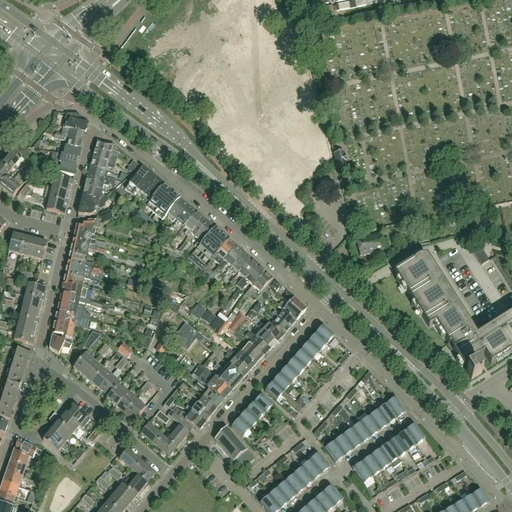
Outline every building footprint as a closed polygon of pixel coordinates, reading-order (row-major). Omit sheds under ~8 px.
[(307,0),(288,0),(290,9),(308,6),(307,0)] [(187,24),(180,28),(225,128),(230,125),(272,168),(304,137),(280,113),(286,108),(238,2),(231,5),(231,4),(187,24)] [(279,44),(271,47),(275,56),(282,53),(279,44)] [(84,134),(86,125),(77,123),(78,116),(66,115),(62,129),(64,129),(84,134)] [(82,142),(84,134),(64,129),(63,134),(56,132),(55,136),(82,142)] [(65,147),(80,151),(82,142),(55,136),(54,140),(67,142),(65,147)] [(38,142),(32,149),(38,150),(40,142),(38,142)] [(112,151),(114,146),(98,142),(95,151),(119,157),(120,155),(112,151)] [(78,160),(80,151),(65,147),(64,153),(58,151),(57,155),(59,155),(61,156),(78,160)] [(10,173),(22,158),(17,155),(12,151),(6,158),(5,157),(5,158),(6,158),(0,165),(10,173)] [(118,159),(119,157),(95,151),(92,160),(108,164),(115,166),(118,159)] [(346,162),(345,157),(344,157),(343,152),(334,155),(337,169),(347,167),(346,163),(346,162)] [(61,156),(59,155),(57,155),(52,154),(50,162),(76,168),(78,160),(61,156)] [(113,170),(115,166),(108,164),(92,160),(90,169),(105,173),(107,168),(113,170)] [(47,161),(46,165),(56,167),(54,172),(74,177),(76,168),(50,162),(47,161)] [(134,171),(139,166),(133,162),(129,167),(134,171)] [(0,184),(6,177),(10,173),(0,165),(0,184)] [(27,180),(35,171),(30,167),(22,176),(27,180)] [(106,179),(108,174),(105,173),(90,169),(87,178),(118,185),(119,183),(106,179)] [(127,192),(132,196),(149,175),(142,170),(125,190),(127,192)] [(140,201),(156,181),(149,175),(132,196),(136,199),(137,198),(140,201)] [(20,189),(6,177),(0,184),(0,188),(5,192),(4,193),(5,193),(12,198),(20,189)] [(70,194),(73,182),(55,178),(52,189),(70,194)] [(114,189),(118,185),(87,178),(85,188),(102,192),(104,186),(109,187),(114,189)] [(152,200),(163,186),(156,181),(140,201),(139,202),(143,205),(146,207),(148,204),(152,200)] [(148,204),(146,207),(146,208),(162,222),(166,216),(180,200),(163,186),(152,200),(148,204)] [(31,191),(26,187),(22,191),(28,195),(31,191)] [(125,200),(118,192),(121,189),(119,187),(111,193),(115,197),(122,204),(125,200)] [(101,197),(102,192),(85,188),(83,198),(101,202),(105,199),(104,197),(101,197)] [(67,205),(70,194),(52,189),(49,200),(67,205)] [(28,195),(22,191),(19,195),(24,199),(28,195)] [(105,204),(115,197),(111,193),(105,199),(101,202),(83,198),(80,207),(101,210),(103,209),(105,204)] [(64,216),(67,205),(49,200),(46,212),(64,216)] [(132,206),(125,200),(122,204),(128,210),(132,206)] [(176,221),(188,207),(180,200),(166,216),(168,218),(168,219),(173,223),(175,221),(176,221)] [(94,215),(95,212),(97,213),(101,210),(80,207),(78,216),(90,217),(94,215)] [(184,228),(196,213),(188,207),(176,221),(179,224),(184,228)] [(113,220),(108,210),(100,215),(105,224),(113,220)] [(191,234),(204,219),(196,213),(184,228),(188,231),(184,235),(188,238),(189,236),(191,234)] [(153,225),(146,219),(143,223),(150,228),(153,225)] [(215,229),(204,219),(191,234),(195,238),(196,239),(199,242),(195,247),(197,249),(202,244),(215,229)] [(98,231),(100,224),(94,223),(81,223),(80,226),(77,225),(75,232),(91,236),(93,230),(98,231)] [(230,241),(215,229),(202,244),(197,249),(197,250),(211,262),(212,261),(216,256),(230,241)] [(72,243),(98,249),(105,251),(106,245),(99,244),(95,242),(90,241),(91,236),(75,232),(73,242),(72,243)] [(20,256),(24,238),(23,238),(23,237),(22,237),(22,238),(13,235),(8,253),(20,256)] [(384,252),(380,235),(368,237),(356,240),(360,257),(372,254),(384,252)] [(169,245),(165,241),(160,237),(157,241),(167,249),(168,247),(170,249),(172,247),(169,245)] [(31,259),(35,241),(27,239),(27,238),(26,238),(26,239),(24,238),(20,256),(31,259)] [(42,262),(47,244),(45,243),(45,242),(44,242),(44,243),(35,241),(31,259),(42,262)] [(223,262),(237,247),(230,241),(216,256),(212,261),(219,267),(223,262)] [(185,242),(178,251),(183,256),(191,246),(185,242)] [(105,251),(98,249),(72,243),(70,254),(86,258),(88,251),(91,251),(95,252),(104,254),(105,251)] [(479,247),(472,251),(481,267),(489,262),(479,246),(479,247)] [(230,269),(244,254),(237,247),(223,262),(219,267),(217,269),(218,269),(209,277),(211,280),(221,272),(227,266),(230,269)] [(68,264),(98,272),(99,267),(85,263),(86,258),(70,254),(68,264)] [(114,259),(130,263),(131,259),(115,254),(114,259)] [(238,275),(251,260),(244,254),(230,269),(227,273),(230,275),(234,271),(238,275)] [(448,345),(450,344),(452,347),(454,351),(452,352),(458,360),(459,359),(460,361),(461,362),(463,367),(483,354),(490,365),(496,361),(495,360),(508,352),(508,353),(511,351),(511,317),(475,341),(473,338),(472,339),(468,333),(469,332),(422,257),(418,258),(394,274),(397,280),(399,279),(407,292),(406,293),(413,304),(414,303),(422,316),(421,317),(428,328),(436,323),(440,330),(445,339),(444,339),(448,345)] [(239,289),(258,267),(251,260),(238,275),(242,279),(236,286),(239,289)] [(192,265),(182,263),(180,271),(190,273),(192,265)] [(97,276),(98,272),(68,264),(65,275),(82,279),(83,273),(97,276)] [(252,288),(266,273),(258,267),(239,289),(231,298),(231,299),(233,297),(235,299),(248,284),(252,288)] [(208,278),(212,273),(206,268),(202,273),(208,278)] [(16,272),(10,270),(4,269),(3,275),(5,275),(14,278),(16,272)] [(260,294),(273,280),(266,273),(252,288),(256,292),(252,297),(256,301),(261,296),(260,294)] [(88,291),(89,287),(84,286),(83,286),(84,280),(81,279),(82,279),(65,275),(63,285),(82,289),(82,290),(87,291),(88,291)] [(278,289),(280,286),(275,282),(270,289),(275,294),(279,289),(278,289)] [(43,301),(46,290),(28,285),(25,297),(43,301)] [(85,300),(87,291),(82,290),(82,289),(63,285),(61,294),(85,300)] [(307,310),(287,293),(284,296),(286,297),(282,301),(284,302),(286,301),(287,303),(289,304),(288,305),(301,317),(307,310)] [(109,309),(110,306),(88,301),(88,300),(85,300),(61,294),(59,304),(78,308),(79,303),(90,306),(103,311),(105,312),(106,311),(107,311),(108,310),(109,309)] [(40,312),(43,301),(25,297),(22,308),(40,312)] [(262,298),(258,303),(263,307),(267,302),(262,298)] [(258,303),(252,311),(256,314),(260,309),(263,307),(258,303)] [(77,314),(78,308),(59,304),(57,313),(81,319),(89,321),(90,317),(77,314)] [(301,317),(288,305),(285,308),(280,304),(277,307),(281,310),(296,323),(301,317)] [(192,313),(193,314),(200,320),(206,312),(198,306),(192,313)] [(38,323),(40,312),(22,308),(19,319),(38,323)] [(296,323),(281,310),(280,312),(281,313),(279,316),(274,312),(272,314),(272,315),(275,317),(290,330),(296,323)] [(154,312),(152,318),(159,321),(161,316),(161,315),(154,312)] [(81,319),(57,313),(55,323),(74,327),(76,327),(88,330),(89,321),(81,319)] [(208,313),(202,321),(210,327),(216,319),(208,313)] [(218,317),(210,327),(218,333),(225,323),(218,317)] [(290,330),(275,317),(273,320),(275,321),(271,326),(284,337),(290,330)] [(35,335),(38,323),(19,319),(17,330),(35,335)] [(148,326),(147,330),(154,333),(158,321),(152,319),(149,327),(148,326)] [(233,334),(242,323),(238,319),(229,330),(233,334)] [(71,341),(73,329),(75,330),(76,327),(74,327),(55,323),(52,335),(65,337),(64,340),(71,341)] [(217,336),(221,339),(231,326),(227,323),(217,336)] [(283,338),(268,325),(265,329),(261,326),(258,329),(259,329),(276,345),(283,338)] [(172,342),(187,353),(199,337),(185,326),(172,342)] [(334,337),(323,327),(315,336),(326,346),(334,337)] [(276,345),(259,329),(255,333),(259,336),(255,339),(270,351),(276,345)] [(32,346),(35,335),(17,330),(14,342),(32,346)] [(255,339),(248,333),(245,337),(252,342),(249,345),(263,358),(270,351),(255,339)] [(88,352),(101,336),(92,334),(83,348),(88,352)] [(326,346),(315,336),(308,344),(319,354),(326,346)] [(69,351),(71,347),(72,347),(52,337),(49,349),(58,357),(62,350),(69,351)] [(155,352),(161,357),(168,347),(162,343),(155,352)] [(123,344),(118,350),(127,359),(133,352),(123,344)] [(319,354),(308,344),(301,352),(312,362),(319,354)] [(110,349),(105,345),(101,350),(106,353),(110,349)] [(263,358),(249,345),(243,353),(257,365),(263,358)] [(27,362),(30,354),(13,349),(11,357),(27,362)] [(102,358),(106,353),(101,350),(97,354),(102,358)] [(256,366),(240,353),(237,357),(229,350),(226,353),(228,354),(230,356),(249,373),(256,366)] [(312,362),(301,352),(294,360),(305,370),(312,362)] [(249,373),(230,356),(228,354),(225,358),(231,364),(228,367),(243,379),(249,373)] [(82,377),(94,363),(85,355),(73,370),(82,377)] [(25,371),(27,362),(11,357),(8,366),(25,371)] [(127,363),(123,360),(119,364),(123,368),(127,363)] [(305,370),(294,360),(286,368),(298,378),(305,370)] [(91,385),(103,370),(94,363),(82,377),(91,385)] [(119,372),(123,368),(119,364),(115,369),(119,372)] [(231,393),(217,379),(214,377),(203,369),(199,365),(191,376),(223,402),(231,393)] [(22,379),(25,371),(8,366),(6,374),(22,379)] [(482,374),(477,366),(466,373),(471,381),(482,374)] [(243,379),(228,367),(224,372),(221,370),(218,373),(221,375),(217,379),(231,393),(243,379)] [(298,378),(286,368),(279,376),(291,386),(298,378)] [(100,392),(111,378),(103,370),(91,385),(100,392)] [(133,379),(137,374),(132,371),(128,375),(133,379)] [(20,387),(22,379),(6,374),(3,382),(20,387)] [(291,386),(279,376),(272,384),(283,394),(291,386)] [(121,385),(111,378),(100,392),(108,399),(119,387),(121,385)] [(17,396),(20,387),(3,382),(0,390),(17,396)] [(148,392),(152,387),(147,383),(144,388),(148,392)] [(222,403),(198,384),(195,388),(205,396),(202,399),(216,410),(222,403),(222,404),(222,403)] [(276,402),(280,397),(285,402),(284,403),(298,415),(302,411),(299,408),(284,394),(283,394),(272,384),(265,393),(276,402)] [(128,394),(119,387),(108,399),(106,401),(116,408),(128,394)] [(216,410),(202,399),(200,403),(187,393),(180,387),(177,391),(181,394),(184,396),(188,400),(211,417),(211,418),(211,417),(216,410)] [(144,396),(148,392),(144,388),(140,393),(144,396)] [(0,399),(14,404),(17,396),(0,390),(0,392),(0,399)] [(174,402),(181,394),(177,391),(177,392),(171,399),(174,402)] [(124,416),(136,402),(128,394),(116,408),(124,416)] [(272,407),(262,396),(254,404),(265,415),(272,407)] [(0,408),(12,412),(14,404),(0,399),(0,408)] [(168,409),(174,402),(171,399),(164,406),(168,409)] [(404,411),(395,399),(386,406),(395,418),(404,411)] [(211,417),(188,400),(185,403),(194,410),(192,412),(191,411),(190,412),(205,425),(211,418),(211,417)] [(133,423),(145,409),(136,402),(124,416),(133,423)] [(395,418),(386,406),(384,403),(375,409),(377,412),(386,424),(395,418)] [(265,415),(254,404),(246,412),(257,422),(265,415)] [(90,421),(84,416),(73,406),(66,414),(65,414),(64,414),(65,415),(79,427),(83,430),(90,421)] [(0,417),(9,421),(12,412),(0,408),(0,417)] [(205,425),(190,412),(189,413),(191,415),(188,418),(181,413),(182,413),(177,409),(174,413),(171,411),(167,416),(188,433),(192,427),(199,432),(200,431),(205,425)] [(257,422),(246,412),(239,420),(250,430),(257,422)] [(386,424),(377,412),(368,419),(377,431),(386,424)] [(165,426),(169,421),(159,413),(155,418),(165,426)] [(79,427),(65,415),(65,416),(64,415),(63,415),(64,416),(58,424),(72,436),(79,427)] [(377,431),(368,419),(360,425),(368,437),(377,431)] [(250,430),(239,420),(231,428),(242,439),(250,430)] [(72,436),(58,424),(51,432),(50,431),(50,432),(51,432),(50,433),(65,445),(72,436)] [(368,437),(360,425),(353,430),(351,431),(360,443),(368,437)] [(162,438),(160,436),(148,426),(140,435),(154,447),(162,438)] [(176,450),(188,436),(179,428),(171,437),(167,442),(176,450)] [(254,462),(226,428),(214,441),(230,459),(241,472),(254,462)] [(425,441),(416,428),(407,435),(416,447),(425,441)] [(176,450),(167,442),(171,437),(164,431),(160,436),(162,438),(154,447),(168,459),(176,450)] [(360,443),(351,431),(342,438),(351,450),(360,443)] [(65,445),(50,433),(49,432),(49,433),(50,433),(43,442),(57,454),(61,449),(65,453),(69,449),(65,445)] [(99,437),(94,432),(90,436),(96,441),(99,437)] [(416,447),(407,435),(398,441),(407,453),(416,447)] [(96,441),(90,436),(87,441),(92,445),(96,441)] [(351,450),(342,438),(333,444),(342,456),(351,450)] [(321,446),(333,463),(342,456),(333,444),(330,439),(321,446)] [(41,452),(36,450),(37,450),(32,447),(18,440),(15,450),(27,457),(33,460),(35,455),(40,456),(41,452)] [(407,453),(398,441),(390,448),(398,460),(407,453)] [(398,460),(390,448),(381,454),(390,466),(389,466),(393,470),(401,464),(398,460)] [(84,454),(79,450),(76,454),(81,458),(84,454)] [(135,457),(134,457),(127,451),(119,461),(133,473),(141,463),(134,458),(135,457)] [(25,469),(29,460),(14,452),(10,462),(25,469)] [(328,467),(318,455),(315,452),(307,459),(309,462),(319,474),(328,467)] [(434,462),(432,458),(428,453),(423,456),(426,462),(429,465),(434,462)] [(73,467),(81,458),(76,454),(68,463),(73,467)] [(390,466),(381,454),(372,460),(381,472),(389,466),(390,466)] [(381,472),(372,460),(363,467),(372,479),(381,472)] [(22,479),(22,478),(25,469),(10,462),(7,472),(22,479)] [(319,474),(309,462),(301,470),(311,481),(319,474)] [(155,475),(148,469),(149,468),(148,468),(148,469),(141,463),(133,473),(138,477),(148,484),(155,475)] [(42,475),(45,468),(39,465),(36,472),(42,475)] [(372,479),(363,467),(354,473),(363,485),(372,479)] [(122,478),(118,475),(112,469),(108,474),(117,483),(122,478)] [(425,469),(418,472),(421,478),(428,475),(425,469)] [(311,481),(301,470),(293,477),(303,488),(311,481)] [(38,484),(35,483),(22,478),(22,479),(7,472),(3,483),(18,490),(21,483),(38,489),(40,485),(38,484)] [(40,485),(43,475),(38,474),(35,483),(38,484),(40,485)] [(136,498),(148,484),(138,477),(127,490),(136,498)] [(303,488),(293,477),(285,484),(294,495),(303,488)] [(105,483),(100,479),(96,484),(101,487),(105,483)] [(15,499),(18,490),(3,483),(0,491),(0,493),(15,500),(15,499)] [(109,487),(105,483),(101,487),(105,491),(109,487)] [(294,495),(285,484),(276,491),(286,502),(294,495)] [(136,498),(127,490),(122,486),(114,495),(128,507),(136,498)] [(343,501),(333,490),(324,497),(334,508),(343,501)] [(286,502),(276,491),(268,498),(278,509),(286,502)] [(489,504),(481,491),(471,497),(479,510),(489,504)] [(0,505),(11,509),(15,500),(0,493),(0,505)] [(32,505),(33,506),(34,501),(37,495),(31,493),(28,504),(32,505)] [(124,511),(128,507),(114,495),(107,504),(116,511),(124,511)] [(90,500),(85,496),(81,501),(86,505),(90,500)] [(329,511),(334,508),(324,497),(316,504),(323,511),(329,511)] [(475,511),(479,510),(471,497),(462,503),(467,511),(475,511)] [(274,511),(278,509),(268,498),(260,505),(265,511),(274,511)] [(91,509),(95,504),(90,500),(86,505),(91,509)] [(467,511),(462,503),(453,508),(455,511),(467,511)]
